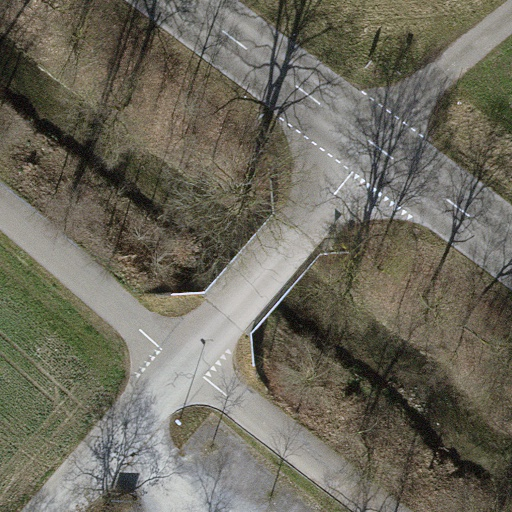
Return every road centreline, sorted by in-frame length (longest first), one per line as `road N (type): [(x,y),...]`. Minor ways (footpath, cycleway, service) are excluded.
road 1 (track): [(52,511),(372,142),(511,16)]
road 2 (track): [(383,511),(0,219)]
road 3 (tertiary): [(180,0),(511,245)]
